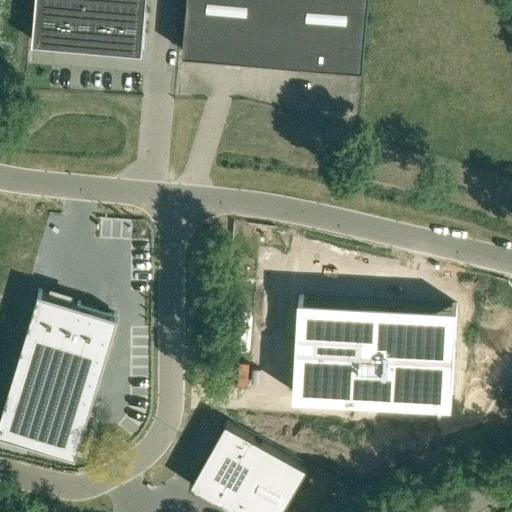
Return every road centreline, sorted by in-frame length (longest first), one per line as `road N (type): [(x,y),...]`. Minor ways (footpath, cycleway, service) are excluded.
road 1 (unclassified): [(0,472),(83,487),(124,469),(161,435),(170,395),(173,197)]
road 2 (unclassified): [(511,263),(241,204),(173,197)]
road 3 (unclassified): [(173,197),(0,177)]
